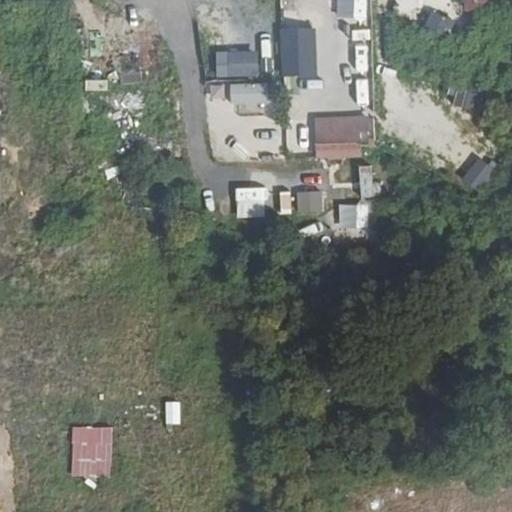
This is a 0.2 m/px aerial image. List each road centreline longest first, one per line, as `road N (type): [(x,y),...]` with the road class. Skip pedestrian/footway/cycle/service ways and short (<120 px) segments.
road 1 (track): [(19,68),(25,255)]
road 2 (track): [(133,234),(47,255),(0,248)]
